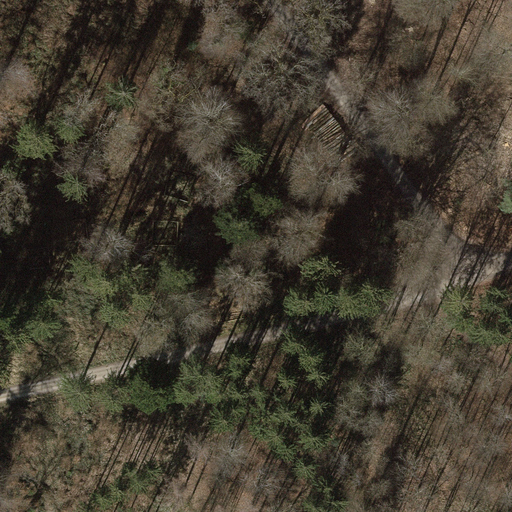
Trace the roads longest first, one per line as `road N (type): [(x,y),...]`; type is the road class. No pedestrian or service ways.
road 1 (track): [(511,267),(274,334),(0,394)]
road 2 (track): [(464,281),(436,223),(266,0)]
